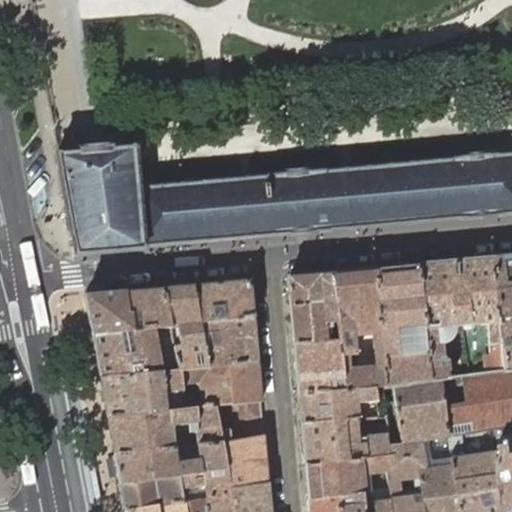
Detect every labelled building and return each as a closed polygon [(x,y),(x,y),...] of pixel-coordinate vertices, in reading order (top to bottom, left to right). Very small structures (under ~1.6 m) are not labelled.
[(60,151),(58,151),(57,151),(55,153),(74,255),(77,257),(145,251),(145,250),(147,250),(146,248),(272,236),(272,238),(511,215),(511,152),(340,167),(340,166),(281,172),(280,163),(250,165),(251,175),(151,185),(150,180),(139,181),(137,159),(136,145),(135,144),(118,145),(114,146),(114,144),(103,145),(104,147),(96,147),(88,148),(88,146),(77,147),(78,149),(74,149),(60,151)] [(511,256),(494,258),(502,343),(503,353),(505,371),(511,370),(511,256)] [(420,265),(430,381),(440,380),(451,378),(450,362),(446,362),(444,343),(440,343),(439,328),(465,326),(465,328),(467,328),(472,328),(474,327),(474,325),(488,324),(490,344),(490,354),(503,353),(502,343),(494,258),(420,265)] [(387,387),(392,387),(430,381),(420,265),(376,269),(387,387)] [(335,273),(340,341),(344,391),(375,388),(383,388),(387,387),(376,269),(335,273)] [(340,341),(335,273),(289,278),(288,278),(288,279),(288,280),(294,346),(340,341)] [(192,286),(199,324),(253,318),(250,281),(192,286)] [(174,347),(178,372),(208,370),(199,324),(192,286),(163,289),(170,330),(174,347)] [(133,333),(170,330),(163,289),(125,292),(128,316),(131,319),(133,333)] [(84,295),(92,336),(133,333),(131,319),(128,316),(125,292),(84,295)] [(208,370),(257,364),(253,318),(199,324),(208,370)] [(92,336),(100,379),(159,374),(178,372),(174,347),(170,330),(133,333),(92,336)] [(298,395),(344,391),(340,341),(294,346),(298,395)] [(233,405),(261,402),(257,364),(208,370),(178,372),(180,380),(180,383),(193,382),(201,390),(202,400),(202,408),(215,407),(233,405)] [(511,370),(505,371),(451,378),(440,380),(430,381),(392,387),(400,443),(390,444),(392,456),(385,456),(386,463),(393,461),(415,459),(423,511),(457,511),(451,464),(450,456),(447,436),(494,430),(511,427),(511,370)] [(100,379),(107,418),(167,412),(185,410),(182,391),(180,383),(180,380),(178,372),(159,374),(100,379)] [(301,422),(357,418),(359,418),(358,403),(372,402),(372,407),(376,406),(376,401),(375,388),(344,391),(298,395),(301,422)] [(240,441),(264,436),(261,402),(233,405),(215,407),(202,408),(185,410),(167,412),(107,418),(114,454),(182,447),(205,445),(222,443),(222,445),(240,441)] [(305,465),(385,456),(392,456),(390,444),(389,434),(358,437),(357,418),(301,422),(305,465)] [(498,511),(506,511),(511,510),(511,427),(494,430),(494,446),(494,450),(494,478),(498,511)] [(494,446),(494,430),(447,436),(450,456),(494,450),(494,446)] [(230,490),(268,482),(264,436),(240,441),(222,445),(227,470),(230,490)] [(120,484),(227,470),(222,445),(222,443),(205,445),(182,447),(114,454),(120,484)] [(457,511),(498,511),(494,478),(494,450),(450,456),(451,464),(457,511)] [(387,472),(386,463),(385,456),(305,465),(308,500),(339,496),(351,494),(360,493),(358,476),(368,474),(387,472)] [(392,511),(423,511),(415,459),(393,461),(386,463),(387,472),(390,489),(391,500),(392,511)] [(120,484),(125,511),(128,511),(231,495),(230,490),(227,470),(120,484)] [(370,492),(368,474),(358,476),(360,493),(363,493),(370,492)] [(231,495),(234,511),(270,511),(268,482),(230,490),(231,495)] [(365,511),(392,511),(391,500),(390,489),(384,490),(385,500),(371,502),(370,492),(363,493),(364,503),(365,511)] [(365,511),(364,503),(363,493),(360,493),(351,494),(352,505),(341,506),(337,507),(337,511),(365,511)] [(351,494),(339,496),(341,506),(352,505),(351,494)] [(234,511),(231,495),(128,511),(234,511)] [(339,496),(308,500),(309,511),(337,511),(337,507),(341,506),(339,496)]
